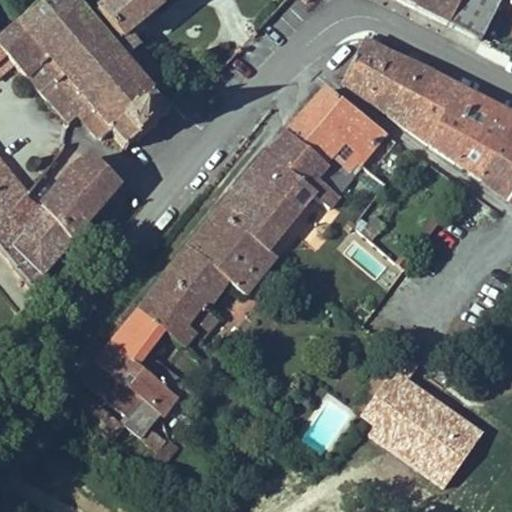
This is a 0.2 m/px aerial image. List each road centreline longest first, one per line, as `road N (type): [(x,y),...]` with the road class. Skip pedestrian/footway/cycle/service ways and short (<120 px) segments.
road 1 (tertiary): [(0,400),(100,274),(297,57)]
road 2 (residential): [(297,57),(511,214)]
road 3 (tertiary): [(297,57),(341,19),(377,18),(511,86)]
